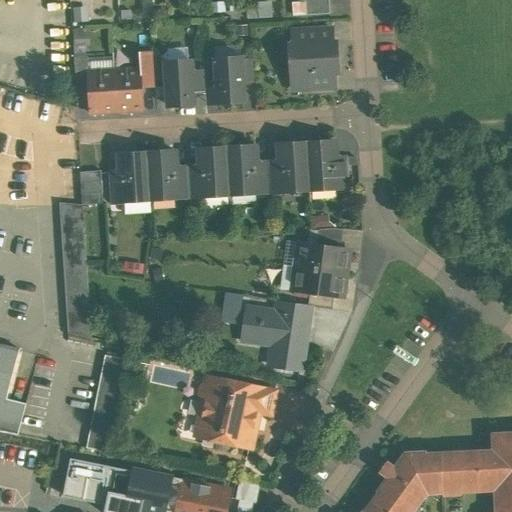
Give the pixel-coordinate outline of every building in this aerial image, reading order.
[(329,2),(305,4),(305,16),(329,14),(329,2)] [(331,29),(293,31),(294,46),(332,43),(331,29)] [(294,46),(289,46),(292,91),(334,88),(334,74),(338,74),(336,43),(294,46)] [(152,52),(139,53),(140,70),(141,89),(154,88),(152,52)] [(87,58),(74,58),(76,95),(89,94),(88,73),(87,58)] [(241,59),(215,60),(217,104),(243,102),(241,59)] [(191,62),(165,63),(168,107),(193,105),(191,62)] [(140,70),(114,71),(116,113),(142,111),(141,89),(140,70)] [(88,73),(89,94),(90,114),(116,113),(114,71),(88,73)] [(335,142),(306,144),(309,188),(336,187),(338,187),(336,159),(335,142)] [(306,144),(278,146),(279,162),(281,190),(283,190),(309,188),(306,144)] [(255,147),(227,149),(229,193),(256,191),(256,195),(258,195),(256,163),(255,147)] [(227,149),(199,151),(199,167),(201,199),(203,199),(203,195),(229,193),(227,149)] [(175,152),(147,154),(149,198),(176,196),(176,200),(178,200),(176,168),(175,152)] [(147,154),(119,156),(120,172),(122,204),(124,204),(123,200),(149,198),(147,154)] [(348,158),(336,159),(338,187),(336,187),(336,191),(350,190),(348,158)] [(279,162),(268,163),(269,194),(283,194),(283,190),(281,190),(279,162)] [(268,163),(256,163),(258,195),(269,194),(268,163)] [(188,167),(176,168),(178,200),(190,199),(188,167)] [(199,167),(188,167),(190,199),(201,199),(199,167)] [(100,171),(79,173),(81,206),(82,206),(102,204),(100,171)] [(120,172),(108,173),(110,205),(122,204),(120,172)] [(81,206),(60,204),(68,333),(91,338),(82,206),(81,206)] [(342,230),(333,229),(318,230),(316,246),(340,250),(342,230)] [(316,246),(301,244),(297,268),(345,275),(348,251),(316,246)] [(345,275),(297,268),(294,292),(309,294),(333,297),(341,298),(345,275)] [(237,323),(240,292),(222,291),(219,322),(237,323)] [(333,297),(309,294),(308,306),(331,309),(333,297)] [(242,295),(242,304),(272,306),(272,297),(242,295)] [(313,309),(286,305),(284,316),(312,320),(313,309)] [(284,316),(246,310),(241,339),(274,344),(270,367),(299,371),(306,328),(310,329),(312,320),(284,316)] [(0,431),(18,435),(22,423),(2,418),(7,400),(20,351),(0,345),(0,431)] [(127,361),(105,356),(86,448),(108,453),(127,361)] [(254,387),(239,384),(238,388),(209,381),(204,382),(200,386),(198,390),(198,395),(200,399),(204,403),(211,404),(206,427),(218,430),(215,443),(216,446),(218,448),(220,450),(223,450),(226,449),(229,447),(230,445),(251,449),(255,431),(252,430),(256,413),(248,411),(254,387)] [(276,392),(254,387),(248,411),(256,413),(270,416),(276,392)] [(26,405),(7,400),(2,418),(22,423),(26,405)] [(511,511),(511,432),(505,433),(505,440),(503,442),(492,443),(492,454),(482,455),(480,453),(480,451),(440,453),(442,488),(442,489),(460,488),(460,486),(495,484),(494,469),(511,467),(511,474),(509,475),(511,509),(502,510),(501,511),(511,511)] [(402,455),(393,467),(386,462),(379,473),(386,478),(376,492),(377,493),(370,502),(383,511),(413,511),(425,497),(421,494),(425,489),(442,488),(440,453),(426,454),(425,452),(410,453),(410,455),(402,455)] [(70,458),(62,496),(76,499),(106,505),(104,511),(172,511),(173,508),(176,509),(182,481),(174,479),(175,475),(133,467),(132,471),(83,461),(70,458)] [(259,485),(233,480),(229,498),(239,500),(253,503),(255,503),(259,485)] [(225,511),(229,490),(182,481),(176,509),(173,508),(172,511),(225,511)] [(250,511),(253,503),(239,500),(237,511),(250,511)] [(362,511),(361,511),(383,511),(370,502),(364,511),(362,511)]
